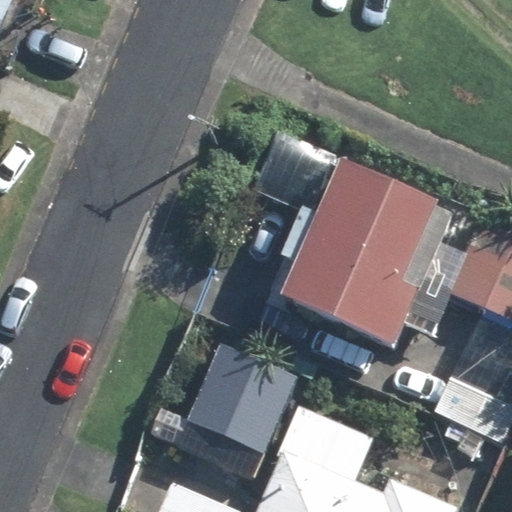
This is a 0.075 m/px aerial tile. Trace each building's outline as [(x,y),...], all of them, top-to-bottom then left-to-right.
[(21,4),(12,0),(0,0),(0,51),(1,52),(21,4)] [(447,208),(352,167),(292,305),(403,352),(427,296),(411,289),(447,208)] [(511,235),(485,224),(454,298),(511,321),(511,235)] [(511,331),(500,327),(485,365),(511,376),(511,331)] [(269,462),(308,380),(229,342),(190,424),(269,462)] [(511,408),(453,377),(434,412),(507,452),(511,442),(511,408)] [(460,511),(402,483),(392,503),(293,454),(264,511),(460,511)]
